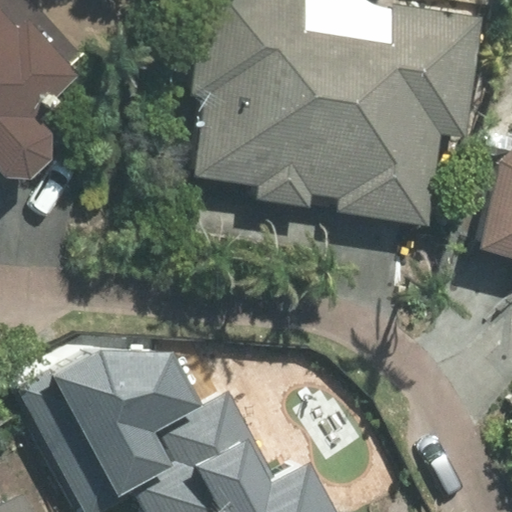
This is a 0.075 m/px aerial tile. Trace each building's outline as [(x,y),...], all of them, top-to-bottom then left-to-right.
[(468,18),(316,0),(190,0),(170,176),(229,183),(227,201),(282,208),(284,193),(311,197),(309,214),(407,225),(418,128),(455,133),(468,18)] [(0,166),(16,152),(16,130),(3,116),(55,67),(7,15),(0,21),(0,166)] [(511,84),(508,89),(511,93),(511,151),(472,144),(452,250),(511,261),(511,84)] [(334,511),(333,510),(328,511),(305,511),(260,428),(238,439),(205,379),(129,420),(150,460),(114,479),(132,511),(334,511)] [(0,511),(8,511),(0,495),(0,511)]
